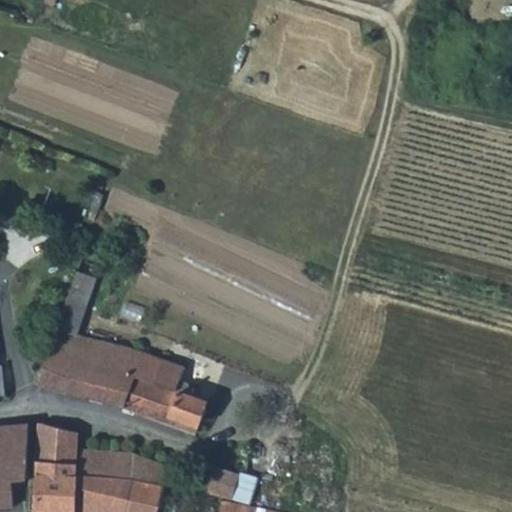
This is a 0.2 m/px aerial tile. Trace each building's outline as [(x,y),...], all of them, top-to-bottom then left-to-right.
[(18,256),(0,248),(0,249),(0,257),(15,264),(18,256)] [(60,325),(38,381),(67,392),(74,364),(78,362),(68,341),(73,330),(60,325)] [(87,336),(73,330),(68,341),(78,362),(83,362),(123,372),(138,376),(176,390),(190,396),(193,384),(176,377),(181,365),(141,349),(104,340),(87,336)] [(74,364),(67,392),(121,406),(128,407),(161,421),(194,435),(202,411),(206,402),(190,396),(176,390),(138,376),(123,372),(83,362),(78,362),(74,364)] [(0,424),(0,445),(30,447),(30,421),(0,424)] [(80,432),(42,422),(41,461),(79,462),(80,446),(80,432)] [(79,474),(77,510),(89,510),(110,510),(116,511),(119,511),(159,511),(168,464),(140,453),(131,451),(91,447),(80,446),(79,462),(79,474)] [(0,501),(0,507),(12,507),(12,490),(17,490),(17,481),(27,480),(28,460),(14,459),(13,449),(0,448),(0,501)] [(41,461),(40,472),(79,474),(79,462),(41,461)] [(215,465),(207,492),(233,500),(234,497),(242,473),(215,465)] [(34,507),(77,510),(79,474),(40,472),(40,488),(34,488),(34,507)] [(255,511),(256,508),(224,501),(221,511),(255,511)]
